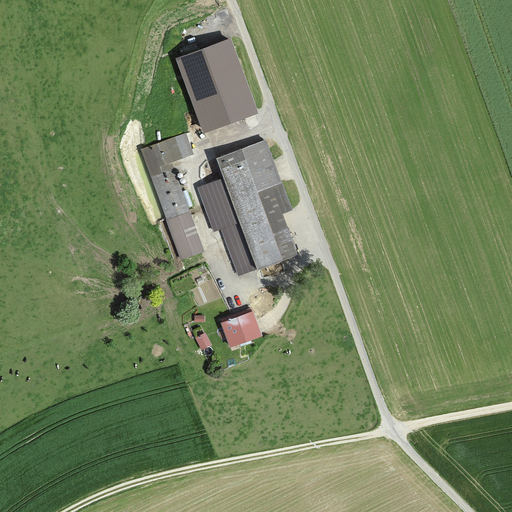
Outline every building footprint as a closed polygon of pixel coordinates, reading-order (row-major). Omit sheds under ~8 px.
[(257,109),(232,34),(177,54),(204,128),(257,109)] [(194,157),(186,134),(142,149),(164,212),(187,204),(173,164),(194,157)] [(292,212),(267,142),(214,161),(221,180),(205,186),(238,277),(297,256),(283,216),(292,212)] [(191,212),(167,220),(182,262),(206,253),(191,212)] [(264,336),(256,310),(222,321),(230,347),(264,336)]
